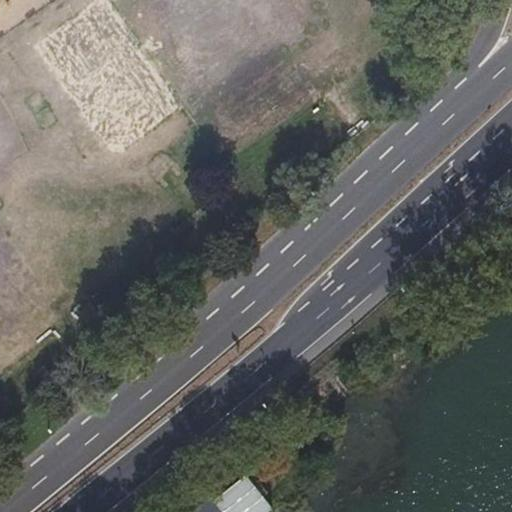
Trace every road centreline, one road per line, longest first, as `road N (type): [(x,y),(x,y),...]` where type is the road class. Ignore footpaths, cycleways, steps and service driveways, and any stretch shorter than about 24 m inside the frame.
road 1 (primary): [(437,134),(7,511)]
road 2 (primary): [(81,511),(511,145)]
road 3 (primary): [(497,0),(437,134)]
